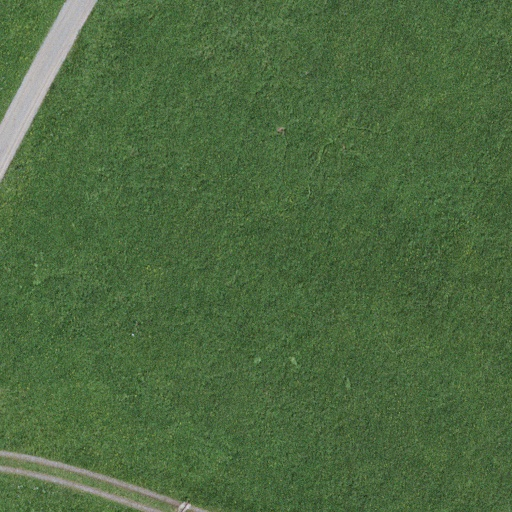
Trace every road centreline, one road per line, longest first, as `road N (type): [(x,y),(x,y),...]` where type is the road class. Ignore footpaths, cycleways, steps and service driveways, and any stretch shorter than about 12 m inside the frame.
road 1 (track): [(0,454),(121,483),(197,511)]
road 2 (track): [(87,0),(0,161)]
